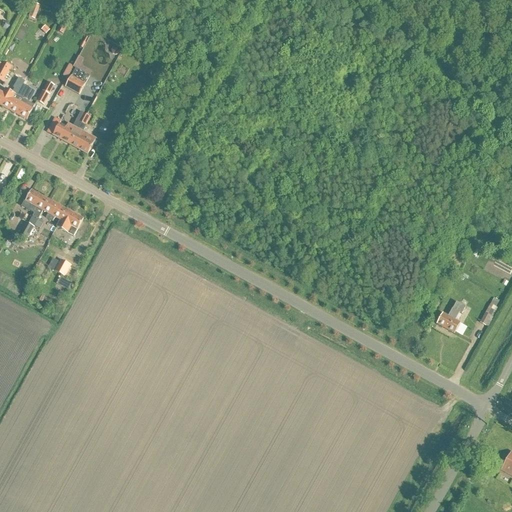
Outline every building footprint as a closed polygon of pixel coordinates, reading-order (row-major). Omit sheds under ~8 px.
[(34,4),(31,12),(37,14),(40,6),(34,4)] [(63,35),(69,24),(62,21),(57,32),(63,35)] [(75,69),(71,76),(65,88),(79,96),(92,72),(83,67),(82,64),(84,60),(79,58),(74,68),(75,69)] [(11,68),(2,64),(2,65),(0,64),(0,81),(3,83),(11,68)] [(15,101),(24,86),(18,83),(12,94),(6,90),(3,94),(0,92),(0,106),(9,111),(15,101)] [(47,83),(42,92),(49,96),(54,87),(47,83)] [(15,101),(9,111),(27,121),(33,111),(32,110),(34,106),(23,100),(26,95),(25,95),(29,89),(24,86),(15,101)] [(49,96),(42,92),(37,102),(43,106),(49,96)] [(98,133),(106,138),(120,113),(112,109),(98,133)] [(54,136),(69,144),(85,115),(80,113),(73,127),(69,125),(66,129),(60,125),(53,137),(54,137),(54,136)] [(83,132),(90,118),(85,115),(69,144),(71,145),(70,146),(71,146),(71,145),(88,155),(87,155),(88,156),(96,140),(83,132)] [(43,212),(49,201),(31,192),(26,202),(25,202),(21,208),(34,215),(29,225),(35,228),(39,220),(43,212)] [(60,222),(66,211),(49,201),(43,212),(48,215),(46,219),(53,223),(55,219),(60,222)] [(66,211),(60,222),(56,228),(74,238),(77,231),(83,220),(66,211)] [(39,220),(35,228),(40,230),(44,223),(39,220)] [(27,241),(34,228),(25,223),(18,236),(27,241)] [(61,276),(65,278),(71,267),(60,261),(54,272),(56,273),(55,275),(61,277),(61,276)] [(456,303),(448,318),(443,315),(437,325),(454,335),(460,325),(455,322),(459,314),(462,315),(466,308),(456,303)] [(479,324),(487,328),(493,317),(492,316),(496,308),(490,305),(486,313),(485,312),(479,324)] [(511,477),(511,453),(501,471),(511,477)]
